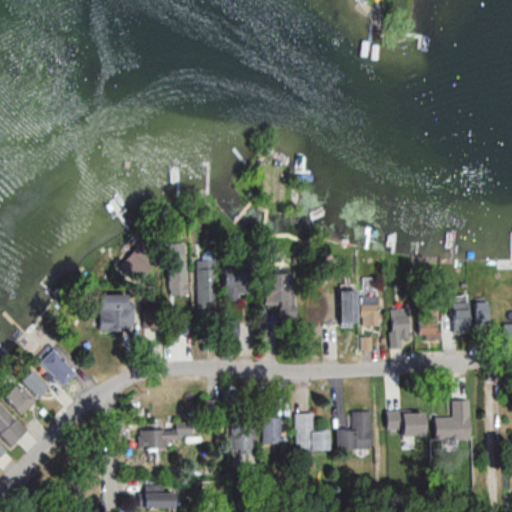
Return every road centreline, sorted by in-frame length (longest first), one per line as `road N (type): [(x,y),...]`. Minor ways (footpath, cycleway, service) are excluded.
road 1 (residential): [(511,364),(130,378),(0,496)]
road 2 (residential): [(483,365),(492,511)]
road 3 (residential): [(109,390),(111,511)]
